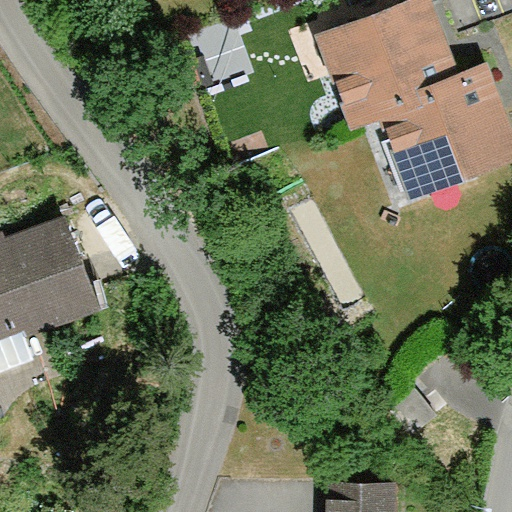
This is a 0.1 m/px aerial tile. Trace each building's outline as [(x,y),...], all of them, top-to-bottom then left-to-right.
[(437,0),(429,0),(329,41),(362,124),(384,114),(469,79),(454,40),(437,0)] [(384,114),(418,197),(511,158),(511,128),(500,99),(488,71),(469,79),(384,114)] [(0,241),(0,380),(48,363),(37,331),(108,306),(75,215),(0,241)] [(484,429),(438,393),(403,437),(450,474),(484,429)] [(404,511),(405,480),(333,479),(333,511),(404,511)]
